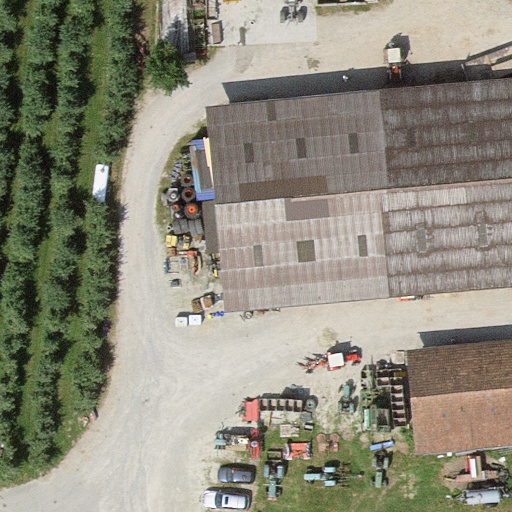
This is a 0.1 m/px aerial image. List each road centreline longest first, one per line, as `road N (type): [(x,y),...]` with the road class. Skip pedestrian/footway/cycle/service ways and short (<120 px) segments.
road 1 (track): [(511,29),(363,39),(192,84),(161,145),(131,381),(83,511)]
road 2 (track): [(511,316),(349,324),(131,381)]
